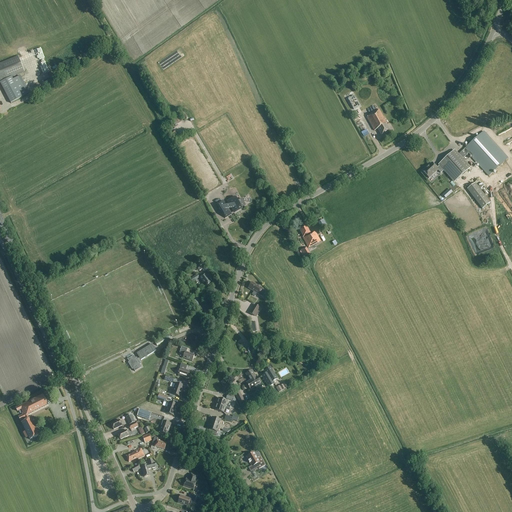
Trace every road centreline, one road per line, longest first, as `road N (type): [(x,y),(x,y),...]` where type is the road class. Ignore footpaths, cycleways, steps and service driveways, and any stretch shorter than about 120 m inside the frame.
road 1 (tertiary): [(137,511),(166,489),(256,235),(280,211),(420,130),(495,33)]
road 2 (primary): [(137,511),(0,214)]
